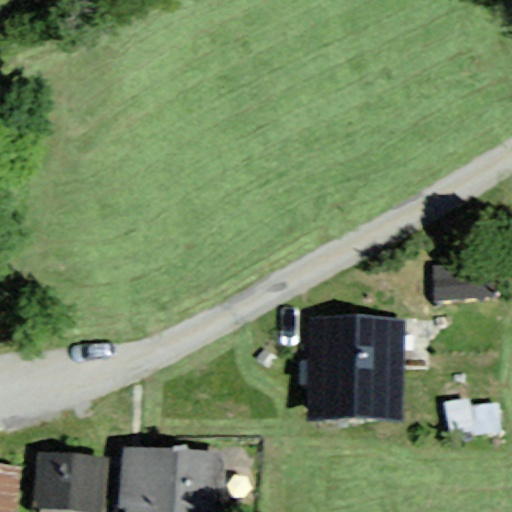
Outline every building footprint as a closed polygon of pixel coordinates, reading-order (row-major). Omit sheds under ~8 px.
[(410,321),(316,316),(310,419),(405,424),(410,321)] [(502,388),(447,389),(448,436),(503,435),(502,388)] [(217,511),(221,454),(128,449),(124,511),(217,511)] [(109,511),(114,459),(46,454),(41,511),(109,511)] [(21,511),(26,470),(0,467),(0,511),(21,511)]
